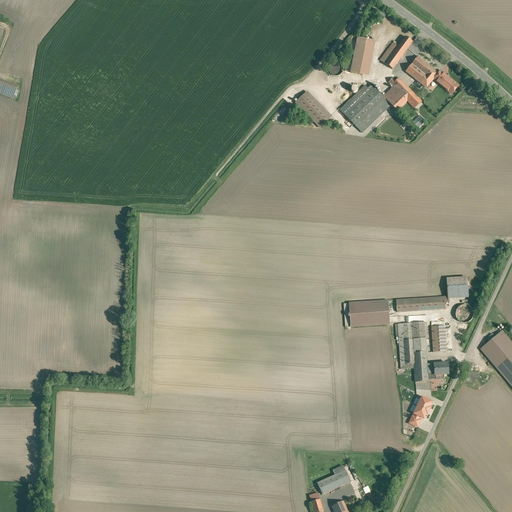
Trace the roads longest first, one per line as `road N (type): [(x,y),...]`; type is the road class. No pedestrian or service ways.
road 1 (unclassified): [(511,258),(394,511)]
road 2 (secondary): [(385,0),(511,101)]
road 3 (track): [(319,81),(290,87),(212,179)]
